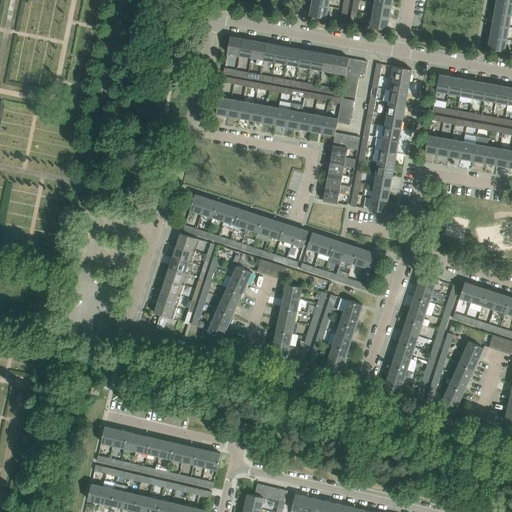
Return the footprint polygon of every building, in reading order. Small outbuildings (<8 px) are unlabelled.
[(511,3),(497,1),(494,12),(511,15),(511,10),(511,3)] [(326,18),(328,6),(312,3),(310,15),(326,18)] [(375,3),(373,15),(389,18),(391,6),(375,3)] [(509,27),(511,15),(494,12),(492,24),(509,27)] [(387,29),(389,18),(373,15),(370,26),(387,29)] [(492,24),(490,36),(507,39),(509,27),(492,24)] [(227,53),(239,55),(242,38),(230,36),(227,53)] [(505,51),(507,39),(490,36),(488,48),(494,49),(496,50),(505,51)] [(239,55),(251,57),(254,40),(242,38),(239,55)] [(251,57),(263,59),(266,42),(254,40),(251,57)] [(278,45),(266,42),(263,59),(275,61),(278,45)] [(275,61),(287,64),(290,47),(278,45),(275,61)] [(287,64),(298,66),(302,49),(290,47),(287,64)] [(298,66),(310,68),(313,51),(302,49),(298,66)] [(310,68),(322,70),(325,53),(313,51),(310,68)] [(322,70),(334,72),(337,56),(325,53),(322,70)] [(350,58),(337,56),(334,72),(346,74),(347,75),(347,71),(350,58)] [(353,72),(359,73),(361,60),(355,59),(353,72)] [(368,61),(361,60),(359,73),(360,73),(365,74),(368,61)] [(410,81),(412,69),(395,66),(393,78),(410,81)] [(360,73),(359,73),(353,72),(347,71),(347,75),(346,74),(346,77),(359,79),(360,73)] [(451,76),(439,74),(438,83),(436,91),(448,93),(451,76)] [(451,76),(448,93),(460,95),(463,78),(451,76)] [(346,77),(345,83),(357,85),(359,79),(346,77)] [(407,93),(410,81),(393,78),(391,90),(407,93)] [(475,81),(463,78),(460,95),(472,97),(475,81)] [(487,83),(475,81),(472,97),(484,99),(487,83)] [(356,91),(357,85),(345,83),(344,89),(356,91)] [(499,85),(487,83),(484,99),(496,102),(499,85)] [(511,87),(499,85),(496,102),(508,104),(511,87)] [(344,89),(344,90),(343,95),(355,97),(356,91),(344,89)] [(405,105),(407,93),(391,90),(389,102),(405,105)] [(216,113),(228,115),(231,99),(219,97),(216,113)] [(341,103),(341,104),(353,106),(355,100),(342,98),(341,103)] [(243,101),(231,99),(228,115),(240,118),(243,101)] [(240,118),(252,120),(255,103),(243,101),(240,118)] [(385,101),(383,113),(386,114),(403,117),(405,105),(389,102),(385,101)] [(267,105),(255,103),(252,120),(264,122),(267,105)] [(341,104),(340,110),(352,112),(353,106),(341,104)] [(264,122),(275,124),(278,108),(267,105),(264,122)] [(290,110),(278,108),(275,124),(287,126),(290,110)] [(287,126),(299,128),(302,112),(290,110),(287,126)] [(340,110),(338,116),(351,118),(352,112),(340,110)] [(314,114),(302,112),(299,128),(311,131),(314,114)] [(311,131),(323,133),(326,116),(314,114),(311,131)] [(401,129),(403,117),(386,114),(384,126),(401,129)] [(336,132),(337,122),(338,118),(326,116),(323,133),(335,135),(335,132),(336,132)] [(338,116),(338,118),(337,122),(350,125),(351,118),(338,116)] [(399,141),(401,129),(384,126),(382,138),(399,141)] [(335,135),(333,144),(333,145),(339,146),(340,144),(342,133),(336,132),(335,132),(335,135)] [(342,133),(340,144),(339,146),(345,147),(346,144),(348,134),(342,133)] [(348,134),(346,144),(345,147),(348,148),(351,148),(354,135),(348,134)] [(351,148),(358,149),(360,137),(354,135),(351,148)] [(425,152),(437,154),(440,137),(428,135),(427,142),(425,152)] [(476,144),(473,160),(484,162),(488,146),(489,138),(477,136),(477,138),(476,144)] [(437,154),(449,156),(452,139),(440,137),(437,154)] [(382,138),(381,144),(380,149),(397,152),(399,141),(382,138)] [(449,156),(461,158),(464,141),(452,139),(449,156)] [(461,158),(473,160),(476,144),(464,141),(461,158)] [(345,147),(339,146),(333,145),(331,159),(355,164),(356,159),(346,157),(348,148),(345,147)] [(488,146),(484,162),(496,165),(499,148),(488,146)] [(499,148),(496,165),(508,167),(511,150),(499,148)] [(397,152),(380,149),(378,161),(395,164),(397,152)] [(331,159),(328,173),(343,176),(344,166),(354,168),(355,164),(331,159)] [(392,176),(395,164),(378,161),(376,173),(392,176)] [(343,176),(328,173),(326,187),(350,191),(351,186),(341,185),(343,176)] [(390,188),(392,176),(376,173),(373,185),(390,188)] [(388,200),(390,188),(373,185),(371,197),(388,200)] [(326,187),(323,200),(338,203),(339,193),(349,195),(350,191),(326,187)] [(206,198),(195,194),(190,209),(201,213),(206,198)] [(371,197),(369,209),(386,212),(388,200),(371,197)] [(206,198),(201,213),(213,217),(218,201),(206,198)] [(229,205),(218,201),(213,217),(224,220),(229,205)] [(224,220),(223,225),(234,229),(235,224),(240,209),(229,205),(224,220)] [(252,213),(240,209),(235,224),(247,228),(252,213)] [(263,216),(252,213),(247,228),(258,232),(263,216)] [(258,232),(256,238),(267,242),(269,235),(274,220),(263,216),(258,232)] [(286,224),(274,220),(269,235),(281,239),(286,224)] [(297,227),(286,224),(281,239),(292,243),(297,227)] [(194,234),(196,229),(185,225),(183,230),(194,234)] [(297,227),(292,243),(303,246),(308,231),(297,227)] [(208,232),(196,229),(194,234),(206,238),(208,232)] [(219,236),(208,232),(206,238),(217,241),(219,236)] [(307,248),(319,251),(324,236),(312,232),(307,248)] [(181,233),(177,244),(196,251),(200,239),(181,233)] [(228,245),(230,240),(219,236),(217,241),(228,245)] [(335,240),(324,236),(319,251),(330,255),(335,240)] [(242,244),(230,240),(228,245),(240,249),(242,244)] [(346,243),(335,240),(330,255),(341,259),(346,243)] [(346,243),(341,259),(353,262),(358,247),(346,243)] [(192,262),(196,251),(177,244),(173,255),(192,262)] [(253,247),(242,244),(240,249),(251,253),(253,247)] [(262,256),(264,251),(253,247),(251,253),(262,256)] [(358,247),(353,262),(364,266),(369,251),(358,247)] [(276,255),(264,251),(262,256),(274,260),(276,255)] [(380,255),(369,251),(364,266),(375,270),(380,255)] [(173,255),(169,267),(188,273),(192,262),(173,255)] [(287,258),(276,255),(274,260),(285,264),(287,258)] [(219,258),(214,256),(210,267),(215,269),(219,258)] [(298,262),(287,258),(285,264),(297,267),(298,262)] [(257,271),(263,273),(267,261),(261,259),(257,271)] [(267,261),(263,273),(270,275),(274,263),(267,261)] [(274,263),(270,275),(276,278),(280,265),(274,263)] [(312,272),(313,267),(302,263),(300,269),(312,272)] [(237,265),(232,276),(247,283),(252,272),(237,265)] [(276,278),(282,279),(283,280),(286,267),(280,265),(276,278)] [(184,285),(188,273),(169,267),(165,278),(184,285)] [(215,269),(210,267),(206,279),(212,280),(215,269)] [(323,276),(325,271),(313,267),(312,272),(323,276)] [(334,280),(336,274),(325,271),(323,276),(334,280)] [(346,283),(348,278),(336,274),(334,280),(346,283)] [(421,274),(418,285),(433,290),(437,279),(421,274)] [(232,276),(227,287),(242,294),(247,283),(232,276)] [(165,278),(162,289),(181,296),(184,285),(165,278)] [(357,287),(359,282),(348,278),(346,283),(357,287)] [(212,280),(206,279),(203,290),(208,292),(212,280)] [(369,291),(370,286),(370,285),(359,282),(357,287),(369,291)] [(465,282),(460,297),(471,301),(476,286),(465,282)] [(287,283),(284,295),(300,298),(302,287),(287,283)] [(458,286),(453,284),(449,296),(455,298),(458,286)] [(418,285),(414,297),(429,302),(433,290),(418,285)] [(487,289),(476,286),(471,301),(482,305),(487,289)] [(227,287),(223,298),(237,305),(242,294),(227,287)] [(177,307),(181,296),(162,289),(158,301),(177,307)] [(499,293),(487,289),(482,305),(494,308),(499,293)] [(208,292),(203,290),(199,301),(204,303),(208,292)] [(323,304),(327,293),(322,291),(318,303),(323,304)] [(510,297),(499,293),(494,308),(505,312),(510,297)] [(332,307),(336,296),(331,294),(327,306),(332,307)] [(297,310),(300,298),(284,295),(283,300),(282,307),(297,310)] [(455,298),(449,296),(446,307),(451,309),(455,298)] [(338,297),(336,303),(341,305),(339,309),(344,311),(359,316),(363,305),(348,300),(347,300),(338,297)] [(414,297),(410,308),(426,313),(429,302),(414,297)] [(232,316),(237,305),(223,298),(218,309),(232,316)] [(158,301),(154,312),(161,315),(156,327),(163,330),(168,317),(173,319),(177,307),(158,301)] [(204,303),(199,301),(195,313),(200,315),(204,303)] [(320,316),(323,304),(318,303),(314,314),(320,316)] [(327,306),(323,317),(329,319),(332,307),(327,306)] [(282,307),(279,318),(295,322),(297,310),(282,307)] [(451,309),(446,307),(442,319),(447,320),(451,309)] [(410,308),(407,319),(422,324),(426,313),(410,308)] [(218,309),(213,320),(227,327),(232,316),(218,309)] [(355,327),(359,316),(344,311),(340,322),(355,327)] [(200,315),(195,313),(191,324),(197,326),(200,315)] [(466,317),(455,313),(453,318),(464,322),(466,317)] [(314,314),(311,325),(316,327),(320,316),(314,314)] [(325,330),(329,319),(323,317),(320,328),(325,330)] [(477,320),(466,317),(464,322),(475,326),(477,320)] [(292,333),(295,322),(279,318),(277,330),(292,333)] [(407,319),(403,331),(418,336),(422,324),(407,319)] [(447,320),(442,319),(438,330),(444,332),(447,320)] [(222,338),(227,327),(213,320),(208,330),(204,329),(201,337),(219,345),(222,337),(222,338)] [(477,320),(475,326),(487,329),(488,324),(477,320)] [(352,339),(355,327),(340,322),(336,334),(352,339)] [(500,328),(488,324),(487,329),(498,333),(500,328)] [(312,338),(316,327),(311,325),(307,337),(312,338)] [(321,341),(325,330),(320,328),(316,340),(321,341)] [(509,337),(511,331),(500,328),(498,333),(509,337)] [(277,330),(274,342),(290,345),(292,333),(277,330)] [(438,330),(435,341),(440,343),(444,332),(438,330)] [(403,331),(399,342),(414,347),(418,336),(403,331)] [(448,332),(444,344),(449,346),(453,334),(448,332)] [(348,350),(352,339),(336,334),(333,345),(348,350)] [(493,335),(489,347),(495,349),(499,337),(493,335)] [(304,346),(303,348),(308,350),(312,338),(307,337),(304,346)] [(499,337),(495,349),(502,351),(506,339),(499,337)] [(502,351),(508,353),(511,341),(511,340),(506,339),(502,351)] [(317,353),(321,341),(316,340),(312,351),(317,353)] [(435,341),(431,353),(436,354),(440,343),(435,341)] [(464,352),(479,359),(484,348),(469,341),(464,352)] [(274,342),(272,354),(283,356),(287,357),(287,356),(294,358),(296,347),(290,345),(274,342)] [(399,342),(396,353),(411,358),(414,347),(399,342)] [(444,344),(441,356),(446,357),(449,346),(444,344)] [(344,361),(348,350),(333,345),(329,357),(344,361)] [(303,348),(299,359),(305,361),(308,350),(303,348)] [(312,351),(312,353),(308,362),(314,364),(317,355),(317,353),(312,351)] [(477,363),(479,359),(464,352),(459,363),(474,369),(477,363)] [(396,353),(392,365),(407,370),(411,358),(396,353)] [(431,353),(428,364),(433,366),(436,354),(431,353)] [(441,356),(437,367),(442,369),(446,357),(441,356)] [(340,373),(344,361),(329,357),(325,368),(340,373)] [(459,363),(454,374),(469,380),(474,369),(459,363)] [(428,364),(424,375),(429,377),(433,366),(428,364)] [(392,365),(388,376),(403,381),(407,370),(392,365)] [(437,367),(433,378),(438,380),(442,369),(437,367)] [(464,391),(469,380),(454,374),(449,385),(464,391)] [(424,375),(420,387),(426,388),(429,377),(424,375)] [(400,392),(403,381),(388,376),(384,388),(400,392)] [(433,378),(429,390),(435,391),(438,380),(433,378)] [(449,385),(444,396),(459,402),(464,391),(449,385)] [(99,395),(101,388),(96,387),(92,386),(91,393),(99,395)] [(420,387),(417,398),(422,400),(426,388),(420,387)] [(429,390),(426,401),(431,403),(435,391),(429,390)] [(454,413),(459,402),(444,396),(439,407),(454,413)] [(503,429),(511,431),(511,418),(506,417),(503,429)] [(101,442),(113,445),(116,429),(105,426),(101,442)] [(128,432),(116,429),(113,445),(124,447),(128,432)] [(139,434),(128,432),(124,447),(136,450),(139,434)] [(151,437),(139,434),(136,450),(147,453),(151,437)] [(163,440),(151,437),(147,453),(159,455),(163,440)] [(174,443),(163,440),(159,455),(171,458),(174,443)] [(186,445),(174,443),(171,458),(182,461),(186,445)] [(198,448),(186,445),(182,461),(194,464),(198,448)] [(209,451),(198,448),(194,464),(206,466),(209,451)] [(221,453),(209,451),(206,466),(217,469),(221,453)] [(97,461),(108,464),(109,458),(98,455),(97,461)] [(108,464),(120,466),(121,461),(109,458),(108,464)] [(120,466),(131,469),(133,463),(121,461),(120,466)] [(131,469),(143,472),(144,466),(133,463),(131,469)] [(94,470),(106,473),(107,467),(96,465),(94,470)] [(143,472),(155,474),(156,469),(144,466),(143,472)] [(106,473),(118,476),(119,470),(107,467),(106,473)] [(155,474),(166,477),(168,472),(156,469),(155,474)] [(129,478),(130,473),(119,470),(118,476),(129,478)] [(166,477),(178,480),(179,474),(168,472),(166,477)] [(129,478),(141,481),(142,475),(130,473),(129,478)] [(178,480),(190,483),(191,477),(179,474),(178,480)] [(141,481),(153,484),(154,478),(142,475),(141,481)] [(190,483),(201,485),(202,480),(191,477),(190,483)] [(153,484),(164,486),(165,481),(154,478),(153,484)] [(214,482),(202,480),(201,485),(213,488),(214,482)] [(164,486),(176,489),(177,484),(165,481),(164,486)] [(88,499),(99,502),(103,486),(91,483),(88,499)] [(255,495),(261,496),(264,485),(257,483),(255,495)] [(176,489),(187,492),(189,486),(177,484),(176,489)] [(270,486),(264,485),(261,496),(264,497),(267,498),(270,486)] [(115,489),(103,486),(99,502),(111,504),(115,489)] [(187,492),(199,494),(200,489),(189,486),(187,492)] [(275,487),(270,486),(267,498),(273,499),(275,487)] [(281,489),(275,487),(273,499),(279,500),(281,489)] [(111,504),(122,507),(126,492),(115,489),(111,504)] [(200,489),(199,494),(211,497),(212,492),(200,489)] [(288,490),(281,489),(279,500),(279,501),(285,502),(288,490)] [(138,494),(126,492),(122,507),(134,510),(138,494)] [(248,493),(246,505),(261,508),(264,497),(261,496),(255,495),(248,493)] [(291,510),(300,511),(303,511),(307,496),(295,493),(291,510)] [(134,510),(143,511),(145,511),(149,497),(138,494),(134,510)] [(316,511),(319,499),(307,496),(303,511),(316,511)] [(158,511),(161,500),(149,497),(145,511),(158,511)] [(316,511),(328,511),(331,502),(319,499),(316,511)] [(158,511),(170,511),(173,502),(161,500),(158,511)] [(279,501),(277,511),(276,511),(282,511),(285,502),(279,501)] [(182,511),(184,505),(173,502),(170,511),(182,511)] [(340,511),(342,504),(331,502),(328,511),(340,511)]
